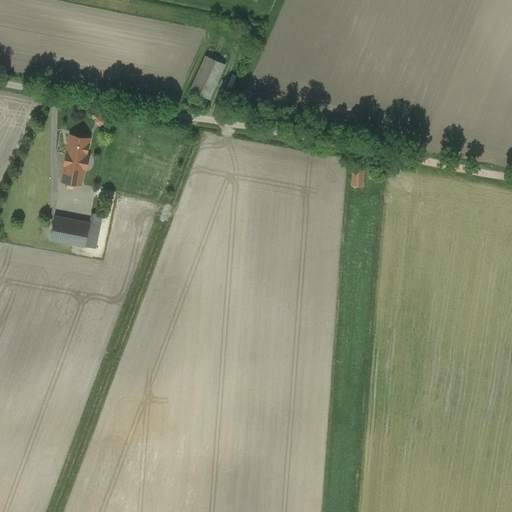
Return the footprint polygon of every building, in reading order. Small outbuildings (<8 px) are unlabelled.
[(205,57),(190,94),(207,101),(222,65),(205,57)] [(98,124),(107,123),(105,114),(96,115),(98,124)] [(70,131),(62,180),(82,183),(90,135),(70,131)] [(352,168),(351,185),(363,186),(364,169),(352,168)] [(53,219),(49,240),(86,248),(90,226),(53,219)]
